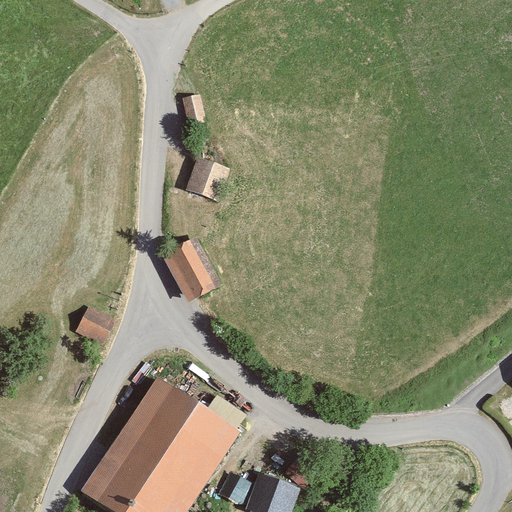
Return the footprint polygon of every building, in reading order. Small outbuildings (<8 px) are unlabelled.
[(200,95),(183,99),(188,125),(205,122),(200,95)] [(228,171),(200,163),(191,195),(220,203),(228,171)] [(195,243),(169,257),(192,303),(219,289),(195,243)] [(114,320),(86,307),(74,332),(102,345),(114,320)] [(184,511),(236,436),(160,386),(87,495),(112,511),(184,511)] [(260,436),(241,460),(258,473),(277,450),(260,436)] [(259,469),(245,506),(260,511),(289,511),(300,485),(259,469)]
